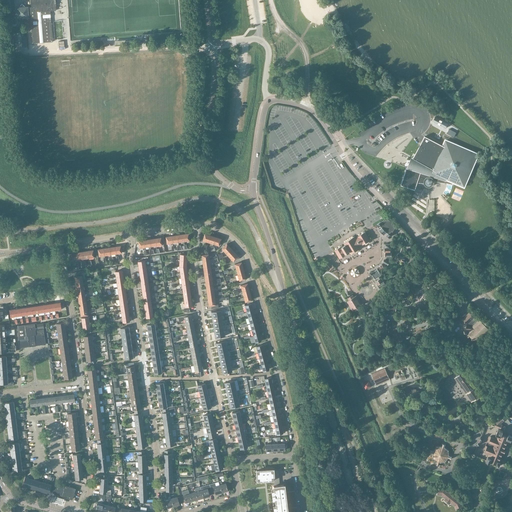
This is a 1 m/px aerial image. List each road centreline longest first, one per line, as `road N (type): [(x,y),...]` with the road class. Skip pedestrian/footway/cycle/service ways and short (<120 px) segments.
road 1 (unclassified): [(323,511),(306,377),(253,190)]
road 2 (residential): [(131,234),(127,260),(157,511)]
road 3 (residential): [(197,225),(230,236),(249,263),(287,405),(291,455)]
road 4 (residential): [(231,458),(201,319),(197,225)]
road 5 (unclassified): [(270,101),(266,46),(254,38),(213,42),(206,0)]
road 6 (residential): [(80,511),(92,480),(82,384)]
